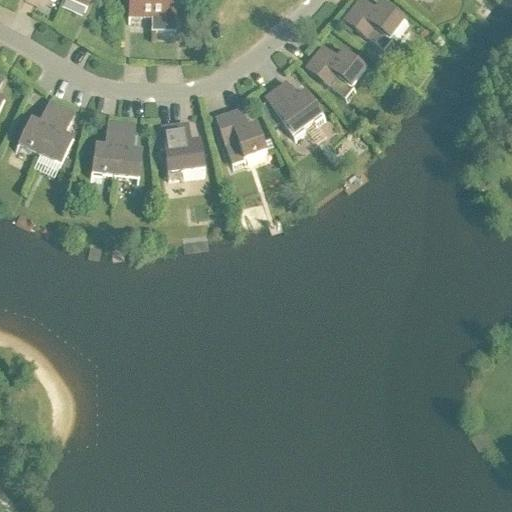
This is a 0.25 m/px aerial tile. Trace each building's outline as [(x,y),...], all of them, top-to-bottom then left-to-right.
[(65,0),(65,2),(86,11),(91,0),(65,0)] [(127,0),(128,22),(151,22),(151,0),(127,0)] [(151,0),(151,22),(151,36),(175,36),(174,0),(151,0)] [(389,44),(403,26),(381,9),(375,17),(360,5),(343,26),(365,43),(385,58),(393,48),(389,44)] [(337,65),(322,53),(305,74),(327,91),(347,106),(355,96),(350,92),(365,74),(343,57),(337,65)] [(296,104),(285,88),(264,104),(280,127),(295,147),(305,139),(302,135),(312,127),(316,131),(325,125),(305,98),(296,104)] [(29,126),(17,151),(38,161),(61,112),(49,107),(46,113),(38,130),(29,126)] [(71,124),(70,124),(73,118),(61,112),(38,161),(60,171),(72,146),(63,142),(71,124)] [(240,116),(215,124),(224,151),(232,174),(245,170),(243,165),(265,157),(256,130),(246,134),(240,116)] [(94,152),(90,186),(100,187),(101,181),(114,183),(121,129),(107,128),(106,134),(104,153),(94,152)] [(133,138),(134,131),(121,129),(114,183),(138,186),(141,158),(131,157),(133,138)] [(187,130),(160,133),(164,161),(168,186),(181,184),(180,178),(203,175),(199,148),(189,149),(187,130)]
